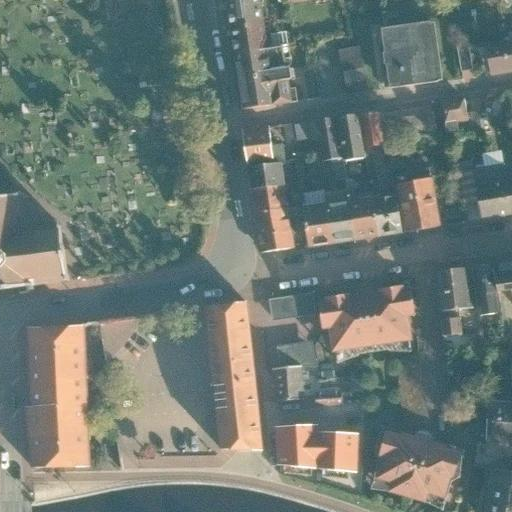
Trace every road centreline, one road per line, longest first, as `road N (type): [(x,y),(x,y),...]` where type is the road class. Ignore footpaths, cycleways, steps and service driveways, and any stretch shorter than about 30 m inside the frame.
road 1 (residential): [(215,127),(511,82)]
road 2 (residential): [(511,238),(251,280),(223,275)]
road 3 (residential): [(8,317),(187,292),(223,275)]
road 4 (residential): [(12,511),(8,317)]
road 5 (residential): [(223,275),(237,243),(215,127)]
road 6 (residential): [(215,127),(196,0)]
